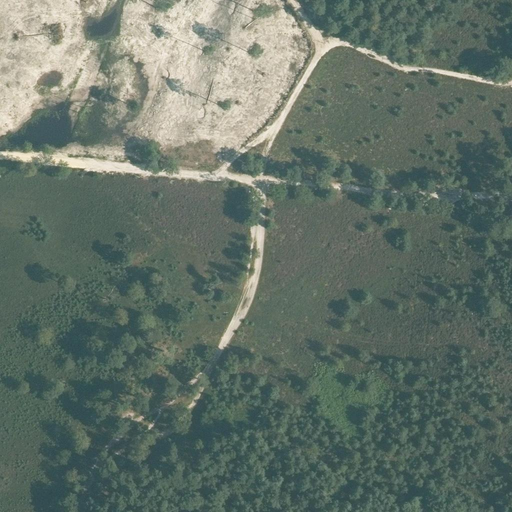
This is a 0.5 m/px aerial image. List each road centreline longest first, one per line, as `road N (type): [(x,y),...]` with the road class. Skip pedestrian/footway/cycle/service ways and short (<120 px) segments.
road 1 (track): [(261,181),(0,156)]
road 2 (track): [(511,192),(432,196),(261,181)]
road 3 (track): [(261,181),(252,279),(209,366)]
road 4 (track): [(323,46),(343,42),(420,70),(491,81)]
road 5 (track): [(261,181),(273,130),(323,46)]
